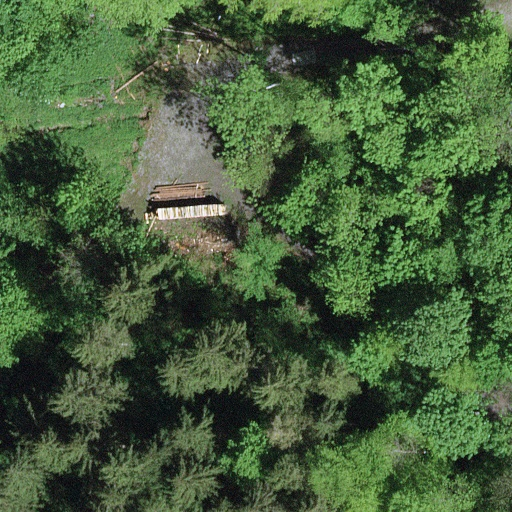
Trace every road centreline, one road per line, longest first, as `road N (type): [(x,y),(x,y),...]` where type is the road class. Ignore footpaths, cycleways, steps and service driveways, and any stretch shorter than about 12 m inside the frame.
road 1 (track): [(511,8),(216,77)]
road 2 (track): [(216,77),(0,105)]
